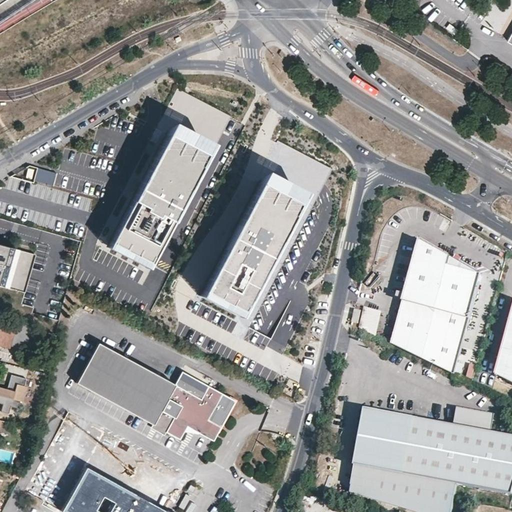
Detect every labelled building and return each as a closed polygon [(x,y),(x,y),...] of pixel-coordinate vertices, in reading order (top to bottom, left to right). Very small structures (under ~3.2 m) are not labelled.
[(0,0),(0,19),(28,0),(0,0)] [(166,132),(108,242),(149,263),(206,153),(166,132)] [(34,180),(54,186),(57,172),(38,167),(34,180)] [(300,202),(259,181),(201,291),(242,312),(300,202)] [(307,206),(300,202),(242,312),(249,316),(254,318),(312,208),(307,206)] [(391,343),(455,374),(484,275),(420,238),(405,293),(404,298),(391,343)] [(148,267),(149,263),(108,242),(107,245),(148,267)] [(0,285),(26,293),(36,254),(0,244),(0,285)] [(364,307),(360,328),(376,336),(381,311),(364,307)] [(362,310),(355,309),(352,322),(359,324),(362,310)] [(511,313),(496,373),(511,381),(511,313)] [(30,327),(0,315),(0,343),(17,348),(19,341),(26,343),(30,327)] [(220,427),(206,419),(221,393),(207,386),(200,399),(174,384),(97,342),(75,382),(152,424),(154,421),(166,398),(180,405),(167,428),(165,432),(179,439),(186,426),(212,441),(220,427)] [(473,378),(475,364),(469,363),(467,377),(473,378)] [(207,386),(181,371),(174,384),(200,399),(207,386)] [(18,401),(22,402),(26,386),(23,385),(26,378),(10,374),(6,389),(0,387),(0,403),(2,404),(0,411),(8,414),(10,406),(17,408),(18,401)] [(220,427),(235,400),(221,393),(206,419),(220,427)] [(167,428),(180,405),(166,398),(154,421),(167,428)] [(491,412),(457,406),(454,425),(488,431),(491,412)] [(454,425),(366,408),(355,465),(368,468),(456,484),(511,494),(511,435),(488,431),(454,425)] [(167,428),(154,421),(150,427),(163,435),(165,432),(167,428)] [(0,431),(8,434),(10,428),(0,425),(0,431)] [(364,489),(368,468),(355,465),(352,484),(364,489)] [(427,511),(450,511),(456,484),(368,468),(364,489),(427,511)] [(170,511),(90,469),(66,511),(170,511)]
